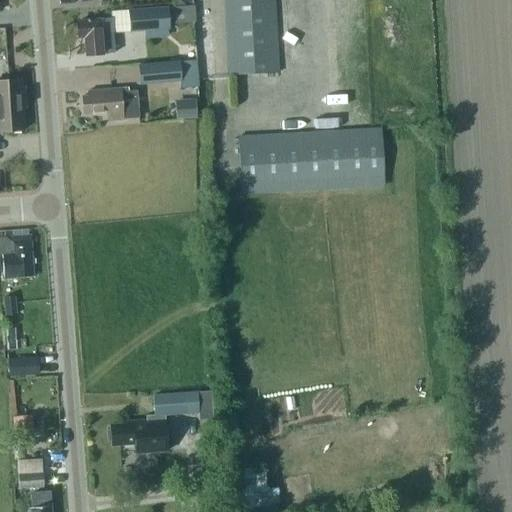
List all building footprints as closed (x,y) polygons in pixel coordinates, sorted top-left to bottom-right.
[(227,0),(232,77),(279,74),(275,0),(227,0)] [(166,7),(167,24),(187,22),(186,5),(166,7)] [(126,10),(127,32),(144,30),(167,28),(167,24),(166,7),(126,10)] [(77,24),(76,24),(77,35),(78,35),(80,38),(83,38),(84,55),(113,53),(112,33),(111,18),(79,21),(77,24)] [(141,84),(181,80),(181,86),(194,85),(192,61),(180,62),(179,60),(140,64),(141,84)] [(0,132),(0,133),(22,132),(19,82),(0,82),(0,132)] [(88,94),(82,95),(83,114),(108,112),(108,120),(122,119),(122,118),(138,117),(136,90),(120,91),(120,87),(88,90),(88,94)] [(194,99),(174,100),(175,119),(196,118),(194,99)] [(239,139),(242,193),(385,185),(382,131),(239,139)] [(0,256),(0,257),(2,282),(31,279),(28,239),(0,241),(0,256)] [(16,315),(14,295),(4,296),(5,315),(16,315)] [(5,360),(7,377),(38,375),(36,357),(5,360)] [(151,396),(153,414),(146,415),(146,421),(123,423),(124,425),(108,426),(109,446),(134,445),(134,447),(148,446),(148,452),(167,451),(165,415),(198,413),(197,393),(151,396)] [(30,415),(11,417),(13,438),(32,436),(30,415)] [(44,457),(19,458),(20,472),(45,472),(44,457)] [(246,506),(270,505),(269,465),(244,466),(246,506)] [(18,474),(18,489),(42,487),(41,473),(18,474)] [(50,511),(50,505),(45,505),(44,499),(36,500),(36,496),(25,496),(26,511),(50,511)]
